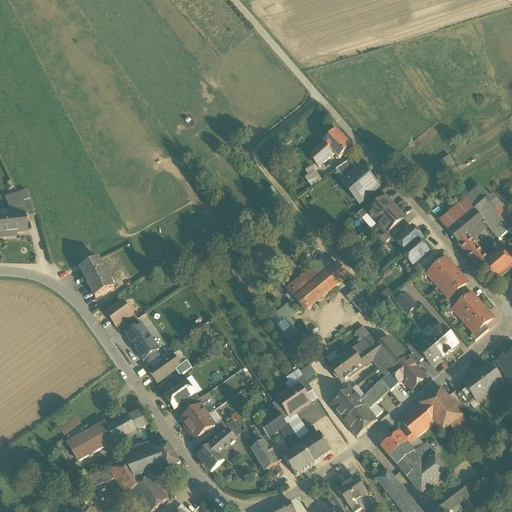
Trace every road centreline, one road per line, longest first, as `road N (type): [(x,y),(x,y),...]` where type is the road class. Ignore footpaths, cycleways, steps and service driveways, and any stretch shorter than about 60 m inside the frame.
road 1 (residential): [(511,324),(299,492),(252,511),(225,503),(199,478),(76,302),(40,278),(0,271)]
road 2 (residential): [(501,306),(318,97)]
road 3 (unknown): [(345,458),(320,373),(331,314)]
road 4 (track): [(318,97),(233,0)]
